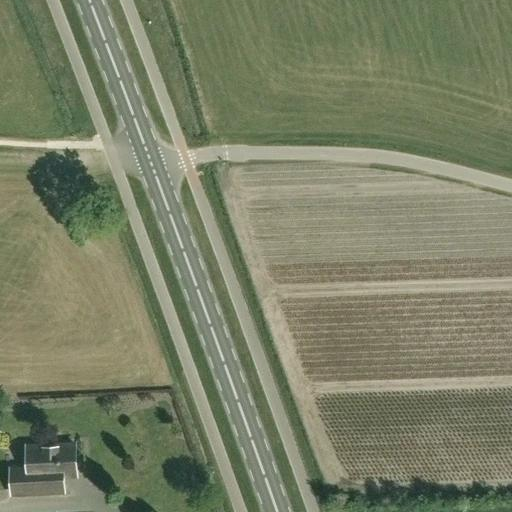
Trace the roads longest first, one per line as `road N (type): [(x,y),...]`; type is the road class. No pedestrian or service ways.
road 1 (secondary): [(276,511),(150,160)]
road 2 (unclassified): [(150,160),(229,150),(376,154),(511,186)]
road 3 (secondary): [(150,160),(91,0)]
road 4 (track): [(0,157),(150,160)]
